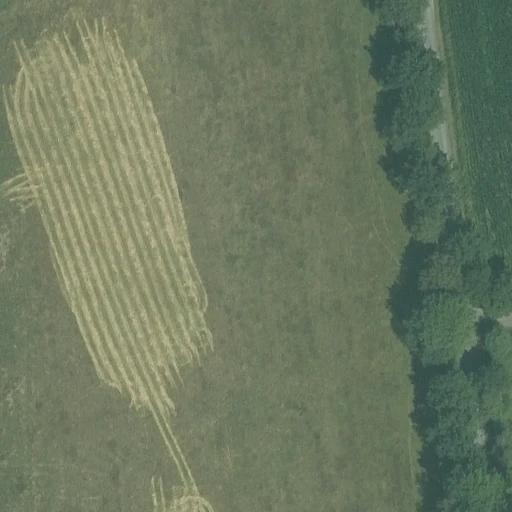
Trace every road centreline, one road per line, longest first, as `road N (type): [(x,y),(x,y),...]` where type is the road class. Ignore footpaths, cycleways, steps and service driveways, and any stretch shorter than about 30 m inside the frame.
road 1 (track): [(418,0),(457,323)]
road 2 (unclassified): [(482,511),(457,323),(511,317)]
